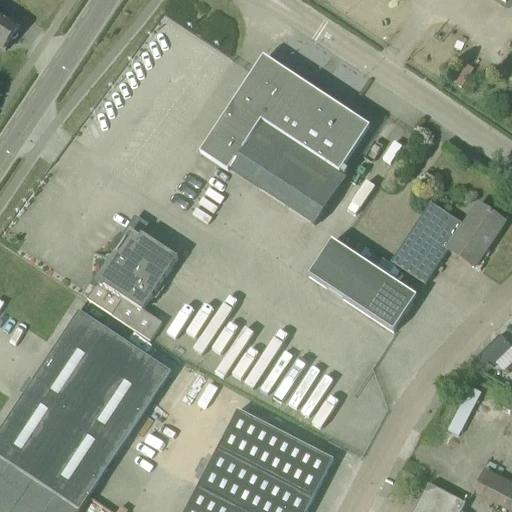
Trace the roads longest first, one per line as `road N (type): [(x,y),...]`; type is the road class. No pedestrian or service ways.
road 1 (unclassified): [(511,158),(271,0)]
road 2 (unclassified): [(511,299),(427,384),(352,511)]
road 3 (tertiary): [(0,165),(107,0)]
